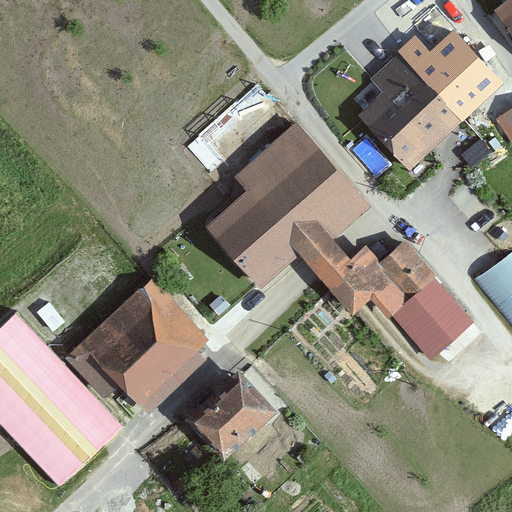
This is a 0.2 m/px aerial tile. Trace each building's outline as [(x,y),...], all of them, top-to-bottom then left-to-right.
[(511,0),(497,13),(511,31),(511,0)] [(384,94),(361,115),(409,168),(444,136),(486,99),(501,85),(454,32),(430,54),(417,39),(390,63),(372,80),(384,94)] [(511,108),(498,118),(511,138),(511,108)] [(297,123),(235,177),(248,192),(208,227),(259,285),(276,270),(298,251),(352,313),(373,294),(430,358),(471,321),(403,243),(380,263),(366,247),(350,261),(331,240),(370,207),(297,123)] [(511,250),(474,281),(511,327),(511,250)] [(212,349),(148,280),(65,357),(104,398),(120,384),(145,411),(212,349)] [(116,429),(16,321),(0,335),(0,414),(60,480),(98,445),(116,429)] [(228,391),(193,422),(227,459),(273,418),(240,381),(228,391)]
